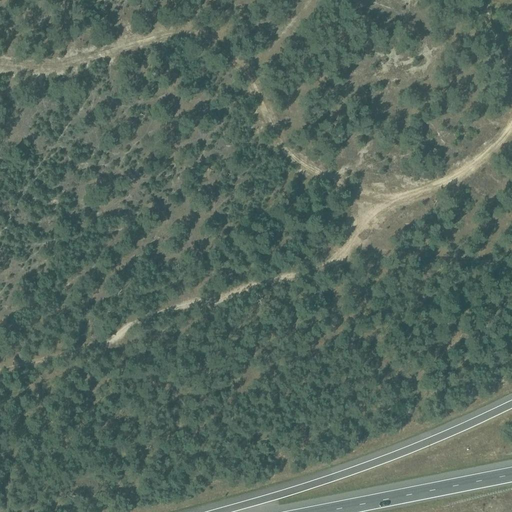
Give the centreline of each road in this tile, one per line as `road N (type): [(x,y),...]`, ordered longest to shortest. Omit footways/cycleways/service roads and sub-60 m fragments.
road 1 (track): [(375,198),(342,253),(323,264),(0,375)]
road 2 (motorway): [(511,404),(375,464),(223,511)]
road 3 (motorway): [(511,474),(320,511)]
road 4 (track): [(375,198),(436,188),(511,127)]
